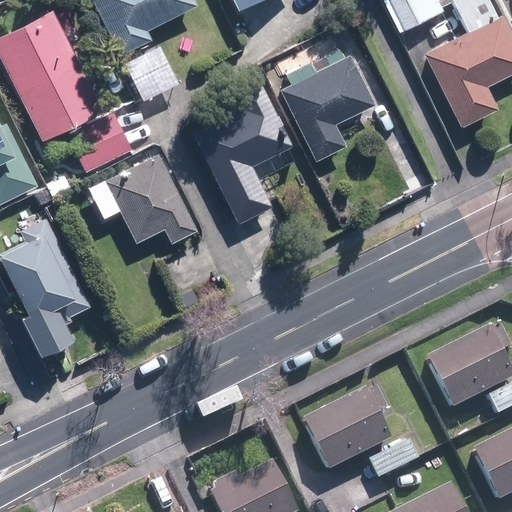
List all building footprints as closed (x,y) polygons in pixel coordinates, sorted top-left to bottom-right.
[(92,0),(119,55),(151,40),(146,28),(196,4),(193,0),(92,0)] [(257,0),(235,0),(240,9),(257,0)] [(436,0),(390,0),(406,30),(442,11),(436,0)] [(54,8),(0,34),(0,56),(41,140),(103,109),(54,8)] [(511,39),(500,15),(423,52),(460,126),(497,108),(486,84),(511,71),(511,39)] [(374,102),(349,53),(279,88),(316,160),(346,144),(335,122),(374,102)] [(259,79),(234,91),(242,108),(192,132),(237,223),(272,206),(251,164),(291,144),(259,79)] [(110,107),(65,129),(86,172),(131,149),(110,107)] [(0,204),(38,185),(7,122),(0,125),(0,204)] [(157,152),(104,179),(135,241),(162,227),(170,242),(196,229),(157,152)] [(87,304),(45,216),(19,229),(23,239),(0,250),(0,254),(28,311),(20,315),(39,354),(73,337),(63,316),(87,304)] [(499,323),(489,328),(487,324),(425,356),(452,408),(511,376),(511,372),(501,351),(511,346),(499,323)] [(511,403),(511,383),(488,396),(496,412),(511,403)] [(374,386),(364,391),(362,387),(300,418),(327,470),(389,438),(376,414),(386,409),(374,386)] [(511,425),(470,447),(497,499),(511,491),(511,425)] [(416,456),(408,440),(368,460),(377,476),(416,456)] [(270,459),(235,476),(233,471),(211,481),(214,486),(208,489),(218,511),(290,511),(294,510),(270,459)] [(386,511),(462,511),(447,481),(386,511)]
